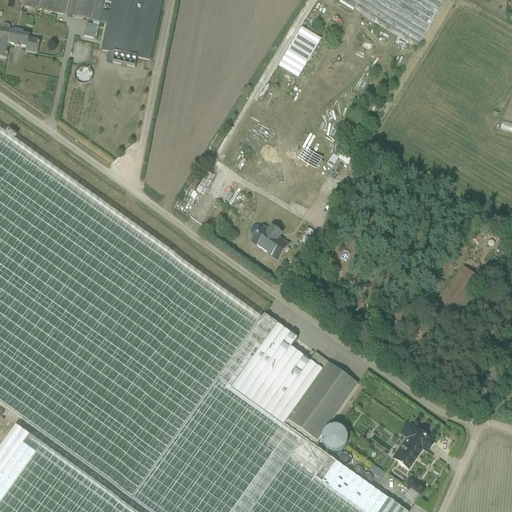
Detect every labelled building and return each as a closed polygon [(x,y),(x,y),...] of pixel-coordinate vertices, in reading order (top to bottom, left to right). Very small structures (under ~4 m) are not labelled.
[(62,0),(23,0),(22,8),(59,15),(62,0)] [(69,0),(66,17),(103,25),(108,0),(69,0)] [(350,156),(445,0),(310,0),(251,97),(350,156)] [(0,37),(0,62),(7,64),(10,53),(39,60),(43,43),(29,40),(31,34),(3,27),(0,37)] [(88,40),(99,43),(102,29),(90,27),(88,40)] [(326,364),(0,133),(0,405),(150,511),(407,511),(408,511),(284,423),(326,364)] [(344,157),(341,162),(352,167),(354,162),(344,157)] [(260,194),(210,163),(196,185),(246,216),(260,194)] [(277,260),(289,245),(280,237),(284,231),(273,222),(269,227),(261,221),(249,237),(277,260)] [(488,287),(464,266),(439,295),(463,316),(488,287)] [(359,387),(329,365),(288,421),(318,443),(359,387)] [(435,441),(407,421),(397,434),(403,438),(390,457),(408,470),(422,451),(426,454),(435,441)] [(0,511),(138,511),(24,427),(0,459),(0,479),(4,482),(0,486),(0,511)] [(382,482),(387,476),(377,468),(372,474),(382,482)]
